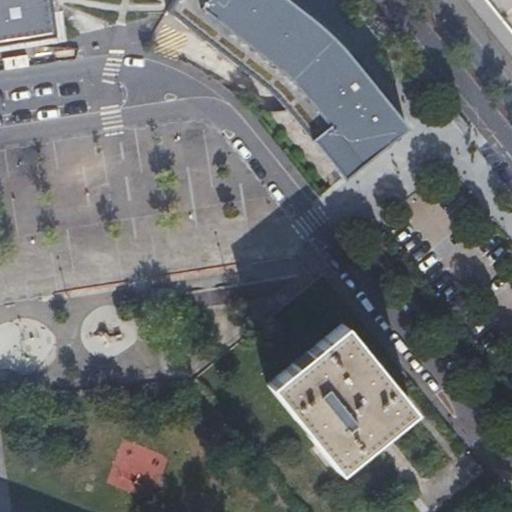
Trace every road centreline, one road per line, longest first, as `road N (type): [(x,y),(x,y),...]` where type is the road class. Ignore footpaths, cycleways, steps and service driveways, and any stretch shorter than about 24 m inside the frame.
road 1 (residential): [(511,459),(499,454),(228,116),(214,109)]
road 2 (residential): [(214,109),(157,73),(113,66),(0,79)]
road 3 (residential): [(214,109),(0,137)]
road 4 (tertiary): [(397,0),(511,145)]
